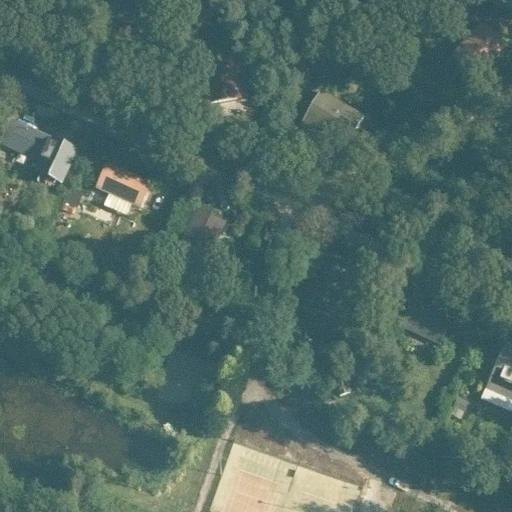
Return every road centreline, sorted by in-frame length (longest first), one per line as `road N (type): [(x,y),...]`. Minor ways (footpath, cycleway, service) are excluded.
road 1 (residential): [(0,87),(282,214)]
road 2 (residential): [(511,90),(282,214)]
road 3 (residential): [(282,214),(511,317)]
road 4 (residential): [(252,390),(309,436),(460,511)]
road 5 (residential): [(282,214),(252,390)]
road 6 (residential): [(252,390),(226,433),(201,511)]
